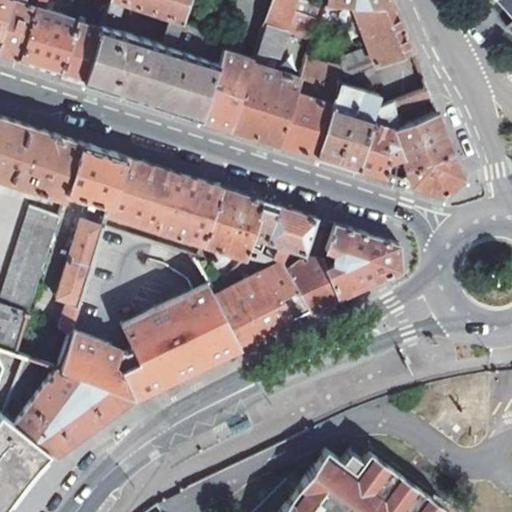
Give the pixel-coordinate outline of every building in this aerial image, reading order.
[(34,6),(25,3),(20,1),(20,0),(9,0),(0,29),(0,52),(17,58),(34,6)] [(0,0),(0,29),(9,0),(0,0)] [(42,0),(35,0),(34,6),(17,58),(41,65),(59,71),(75,19),(40,8),(42,0)] [(107,0),(100,27),(83,79),(123,92),(197,116),(223,32),(181,18),(186,0),(107,0)] [(186,0),(181,18),(223,32),(197,116),(205,118),(229,126),(269,0),(186,0)] [(269,0),(229,126),(270,139),(277,141),(299,75),(261,63),(274,25),(285,29),(291,8),(294,0),(301,0),(309,3),(308,0),(269,0)] [(301,0),(294,0),(291,8),(317,17),(321,7),(309,3),(301,0)] [(351,4),(375,63),(411,49),(396,13),(393,5),(351,4)] [(100,27),(75,19),(59,71),(77,77),(83,79),(100,27)] [(305,55),(308,45),(302,43),(299,52),(305,55)] [(305,55),(299,75),(277,141),(284,144),(296,147),(316,154),(339,82),(342,73),(343,70),(339,65),(305,55)] [(351,59),(339,65),(343,70),(342,73),(346,74),(356,70),(351,59)] [(379,94),(339,82),(316,154),(323,156),(356,167),(375,107),(379,94)] [(396,99),(401,110),(430,97),(426,88),(396,99)] [(401,110),(396,99),(375,107),(356,167),(376,173),(384,175),(387,168),(386,158),(396,157),(397,148),(390,129),(400,124),(395,113),(401,110)] [(390,129),(397,148),(408,175),(401,178),(400,181),(443,194),(452,185),(461,175),(436,114),(433,106),(421,111),(424,115),(400,124),(390,129)] [(41,128),(0,114),(0,176),(63,196),(66,189),(82,141),(41,128)] [(88,143),(82,141),(66,189),(109,202),(124,155),(88,143)] [(171,170),(124,155),(109,202),(105,212),(202,244),(221,185),(176,171),(171,170)] [(238,191),(221,185),(202,244),(243,257),(249,237),(261,198),(254,196),(238,191)] [(289,207),(261,198),(249,237),(302,255),(315,216),(289,207)] [(0,347),(12,352),(25,314),(57,215),(29,206),(0,295),(0,347)] [(25,314),(12,352),(24,356),(39,362),(52,366),(55,367),(101,226),(104,216),(98,214),(94,224),(80,219),(54,298),(64,301),(56,323),(25,314)] [(325,267),(338,297),(399,269),(399,256),(398,242),(340,224),(333,221),(324,249),(333,251),(331,257),(335,262),(325,267)] [(101,226),(55,367),(76,374),(89,377),(133,398),(148,390),(215,355),(191,307),(214,295),(211,289),(195,258),(198,256),(101,226)] [(283,270),(309,310),(338,297),(325,267),(321,259),(309,257),(296,262),(283,270)] [(214,295),(238,344),(296,315),(309,310),(283,270),(277,260),(222,291),(218,284),(211,289),(214,295)] [(191,307),(215,355),(217,357),(240,345),(238,344),(214,295),(191,307)] [(24,356),(15,380),(30,385),(39,362),(24,356)] [(49,450),(54,454),(76,438),(133,398),(89,377),(76,374),(55,367),(52,366),(13,422),(49,450)] [(0,510),(21,481),(32,468),(49,450),(13,422),(0,412),(0,510)] [(440,511),(446,505),(369,448),(362,457),(351,451),(344,461),(326,447),(277,511),(440,511)]
